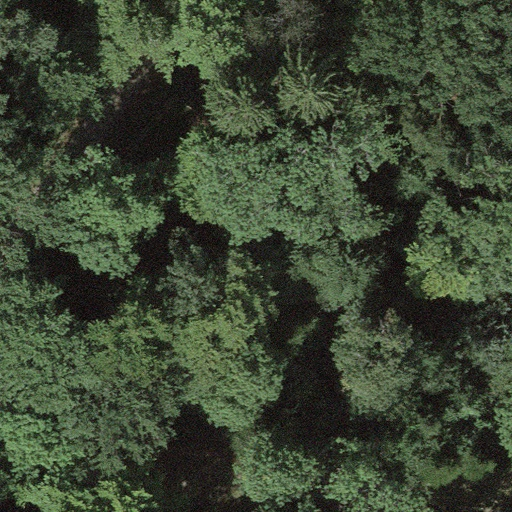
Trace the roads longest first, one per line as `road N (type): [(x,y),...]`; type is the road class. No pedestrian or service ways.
road 1 (track): [(511,499),(0,451)]
road 2 (track): [(0,255),(179,0)]
